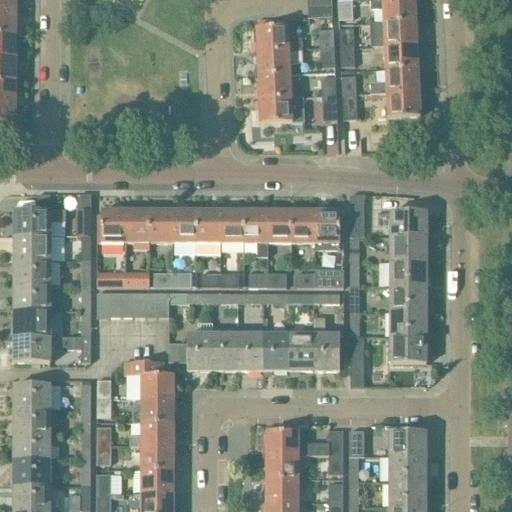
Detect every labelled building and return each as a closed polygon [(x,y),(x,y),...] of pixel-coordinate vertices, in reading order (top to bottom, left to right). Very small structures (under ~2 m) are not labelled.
[(0,0),(0,14),(16,15),(16,0),(0,0)] [(307,0),(308,9),(331,8),(330,0),(307,0)] [(415,25),(414,2),(370,4),(371,13),(381,12),(382,27),(415,25)] [(352,5),(338,5),(339,24),(352,23),(352,5)] [(332,21),(331,8),(308,9),(308,22),(332,21)] [(0,38),(16,38),(16,15),(0,14),(0,38)] [(382,27),(371,27),(372,51),(383,51),(416,49),(415,25),(382,27)] [(255,33),(256,56),(302,54),(301,41),(288,42),(287,31),(255,33)] [(339,34),(340,53),(354,52),(353,33),(339,34)] [(319,54),(334,53),(333,34),(318,35),(319,54)] [(0,61),(16,62),(16,38),(0,38),(0,61)] [(417,72),(416,49),(383,51),(384,74),(417,72)] [(354,52),(340,53),(341,71),(354,71),(354,52)] [(334,72),(334,53),(319,54),(320,72),(334,72)] [(256,56),(257,80),(289,78),(289,67),(303,66),(302,54),(256,56)] [(0,85),(16,86),(16,62),(0,61),(0,85)] [(418,96),(417,72),(384,74),(385,86),(370,86),(371,98),(385,97),(385,98),(418,96)] [(290,101),(289,78),(257,80),(258,104),(290,102),(290,101)] [(321,103),(336,103),(335,81),(321,82),(321,103)] [(341,81),(342,103),(357,102),(356,81),(341,81)] [(16,86),(0,85),(0,109),(15,110),(16,86)] [(418,96),(385,98),(386,123),(419,121),(418,96)] [(304,100),(290,101),(290,102),(258,104),(259,128),(291,127),(291,126),(305,125),(304,100)] [(357,124),(357,102),(342,103),(343,124),(357,124)] [(336,125),(336,103),(321,103),(322,125),(336,125)] [(0,141),(4,142),(4,134),(15,134),(15,110),(0,109),(0,141)] [(14,214),(14,240),(50,240),(50,226),(65,226),(65,214),(14,214)] [(77,240),(81,240),(90,240),(90,215),(77,214),(77,240)] [(97,218),(97,246),(100,246),(100,247),(124,247),(125,214),(100,214),(100,218),(97,218)] [(125,214),(124,247),(134,247),(134,254),(148,254),(148,247),(148,214),(125,214)] [(172,247),(172,214),(148,214),(148,247),(172,247)] [(196,247),(196,215),(172,214),(172,247),(196,247)] [(349,215),(349,241),(360,241),(364,241),(364,214),(349,215)] [(219,247),(220,215),(196,215),(196,247),(219,247)] [(243,247),(243,215),(220,215),(219,247),(243,247)] [(267,215),(243,215),(243,247),(257,247),(257,261),(268,261),(268,247),(267,247),(267,215)] [(291,248),(291,215),(267,215),(267,247),(268,247),(291,248)] [(291,215),(291,248),(314,248),(315,215),(291,215)] [(315,248),(314,254),(339,254),(339,248),(339,215),(315,215),(315,248)] [(389,241),(426,241),(426,215),(389,215),(389,241)] [(14,265),(50,265),(50,240),(14,240),(14,265)] [(81,265),(90,265),(90,240),(81,240),(81,265)] [(360,266),(360,241),(349,241),(349,266),(360,266)] [(426,241),(389,241),(389,266),(426,266),(426,241)] [(14,290),(50,290),(50,265),(14,265),(14,290)] [(81,290),(90,290),(90,265),(81,265),(81,290)] [(360,291),(360,266),(349,266),(349,291),(360,291)] [(426,266),(389,266),(389,291),(426,292),(426,266)] [(314,278),(314,292),(333,292),(343,293),(343,274),(314,274),(314,278)] [(124,291),(124,277),(97,276),(96,291),(124,291)] [(124,277),(124,291),(149,292),(149,277),(124,277)] [(153,292),(172,292),(172,277),(153,277),(153,292)] [(191,278),(172,277),(172,292),(191,292),(191,278)] [(219,292),(219,278),(201,277),(201,292),(219,292)] [(219,278),(219,292),(238,292),(239,278),(219,278)] [(248,292),(267,292),(267,278),(248,278),(248,292)] [(267,278),(267,292),(286,292),(286,278),(267,278)] [(295,292),(314,292),(314,278),(295,278),(295,292)] [(14,315),(50,315),(50,290),(14,290),(14,315)] [(81,315),(90,315),(90,290),(81,290),(81,315)] [(349,317),(360,317),(360,291),(349,291),(349,317)] [(426,292),(389,291),(389,317),(426,317),(426,292)] [(109,321),(109,298),(97,298),(97,321),(109,321)] [(121,321),(121,298),(109,298),(109,321),(121,321)] [(133,321),(133,298),(121,298),(121,321),(133,321)] [(144,321),(144,298),(133,298),(133,321),(144,321)] [(156,321),(156,298),(144,298),(144,321),(156,321)] [(169,308),(169,298),(156,298),(156,321),(168,321),(169,308)] [(187,298),(187,308),(212,308),(212,298),(187,298)] [(212,308),(237,308),(237,298),(212,298),(212,308)] [(237,308),(262,308),(262,298),(237,298),(237,308)] [(262,308),(287,308),(287,298),(262,298),(262,308)] [(287,308),(313,308),(313,299),(287,298),(287,308)] [(313,299),(313,308),(339,308),(339,299),(313,299)] [(14,315),(14,340),(50,340),(50,315),(14,315)] [(81,341),(90,341),(90,315),(81,315),(81,341)] [(350,341),(359,341),(360,317),(349,317),(350,341)] [(426,317),(389,317),(389,342),(426,342),(426,317)] [(313,321),(313,338),(313,374),(339,374),(339,338),(325,338),(325,322),(313,321)] [(212,338),(212,374),(237,374),(237,338),(223,338),(223,332),(212,332),(212,338)] [(212,374),(212,338),(186,338),(186,374),(212,374)] [(263,338),(237,338),(237,374),(263,374),(263,338)] [(288,338),(263,338),(263,374),(288,374),(288,338)] [(313,338),(288,338),(288,374),(313,374),(313,338)] [(14,340),(14,366),(50,366),(50,352),(50,350),(59,350),(59,340),(50,340),(14,340)] [(90,341),(81,341),(67,341),(67,353),(81,354),(81,367),(90,367),(90,341)] [(359,341),(350,341),(350,367),(364,367),(364,342),(359,342),(359,341)] [(426,342),(389,342),(389,388),(415,388),(415,368),(426,368),(426,342)] [(141,403),(174,403),(174,378),(163,378),(163,366),(125,366),(125,379),(141,379),(141,403)] [(97,403),(111,403),(111,384),(96,384),(97,403)] [(13,413),(50,413),(50,388),(14,387),(13,413)] [(81,413),(90,413),(90,389),(81,389),(81,413)] [(111,422),(111,403),(97,403),(97,422),(111,422)] [(174,403),(141,403),(141,426),(174,426),(174,403)] [(13,439),(50,439),(50,413),(13,413),(13,439)] [(81,439),(90,439),(90,413),(81,413),(81,439)] [(130,440),(130,450),(141,450),(174,450),(174,426),(141,426),(141,440),(130,440)] [(96,450),(111,450),(111,432),(96,432),(96,450)] [(298,459),(298,460),(328,460),(328,459),(342,459),(343,436),(328,435),(328,448),(298,448),(299,434),(266,434),(266,458),(298,459)] [(390,435),(389,461),(426,461),(426,435),(390,435)] [(349,436),(349,461),(358,461),(358,462),(363,462),(363,436),(349,436)] [(13,464),(50,464),(50,439),(13,439),(13,464)] [(81,464),(90,464),(90,439),(81,439),(81,464)] [(111,469),(111,450),(96,450),(96,469),(111,469)] [(141,474),(174,474),(174,450),(141,450),(141,474)] [(266,458),(266,483),(298,483),(298,460),(298,459),(266,458)] [(342,478),(342,459),(328,459),(328,460),(328,478),(342,478)] [(358,486),(358,462),(358,461),(349,461),(349,486),(358,486)] [(389,461),(389,486),(426,486),(426,461),(389,461)] [(13,489),(50,489),(50,464),(13,464),(13,489)] [(81,464),(80,489),(90,489),(90,464),(81,464)] [(174,474),(141,474),(141,497),(174,498),(174,474)] [(96,497),(111,497),(111,479),(97,479),(96,497)] [(298,483),(266,483),(266,506),(298,506),(298,483)] [(349,511),(358,511),(358,486),(349,486),(349,511)] [(426,486),(389,486),(389,511),(425,511),(426,486)] [(328,506),(342,506),(342,488),(328,488),(328,506)] [(13,511),(49,511),(50,489),(13,489),(13,511)] [(89,511),(90,489),(80,489),(80,511),(89,511)] [(110,511),(111,497),(96,497),(96,511),(110,511)] [(173,511),(174,498),(141,497),(141,511),(173,511)]
